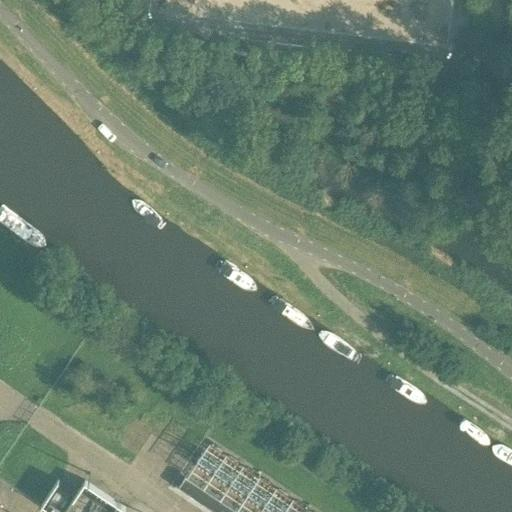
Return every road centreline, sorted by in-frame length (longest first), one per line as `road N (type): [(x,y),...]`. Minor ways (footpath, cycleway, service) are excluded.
road 1 (residential): [(0,10),(123,137),(447,320),(511,372)]
road 2 (track): [(511,425),(319,284),(292,239)]
